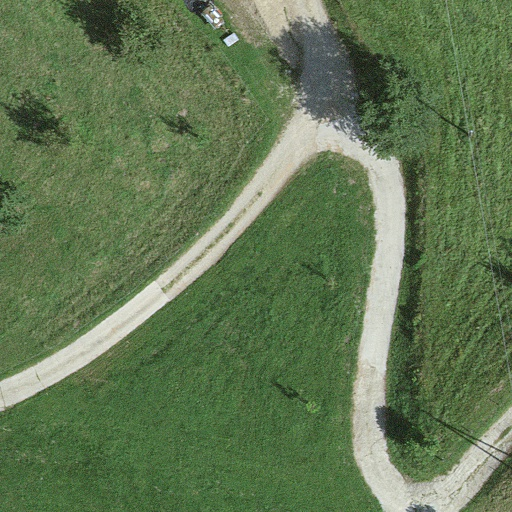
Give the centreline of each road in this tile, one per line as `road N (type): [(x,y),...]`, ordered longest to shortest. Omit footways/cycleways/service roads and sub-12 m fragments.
road 1 (track): [(313,0),(388,194),(392,234),(363,439),(372,469),(395,500),(423,501),(511,426)]
road 2 (track): [(0,405),(103,354),(239,244),(312,151),(344,86)]
